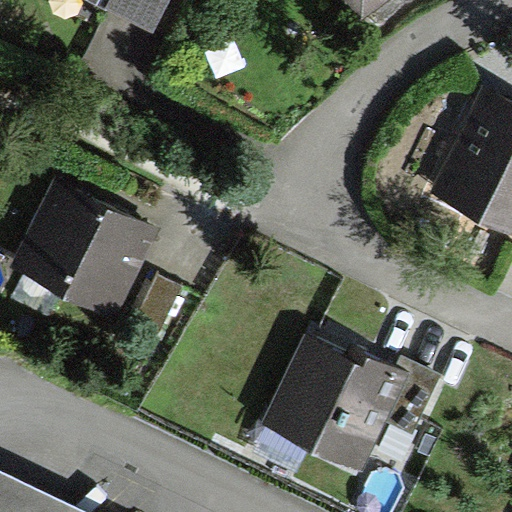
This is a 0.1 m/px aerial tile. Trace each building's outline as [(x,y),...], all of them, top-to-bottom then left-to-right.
[(100,0),(98,6),(154,33),(169,0),(100,0)] [(347,0),(362,19),(386,0),(347,0)] [(511,100),(483,86),(431,192),(511,232),(511,100)] [(87,194),(54,177),(8,268),(113,321),(159,231),(87,194)] [(182,284),(157,271),(134,319),(159,331),(182,284)] [(346,354),(305,334),(262,421),(268,424),(311,445),(362,470),(388,419),(411,372),(396,365),(377,355),(351,343),(346,354)] [(401,354),(396,365),(411,372),(388,419),(414,431),(442,373),(401,354)] [(311,445),(268,424),(254,451),(296,473),(311,445)] [(87,511),(0,469),(0,511),(87,511)]
